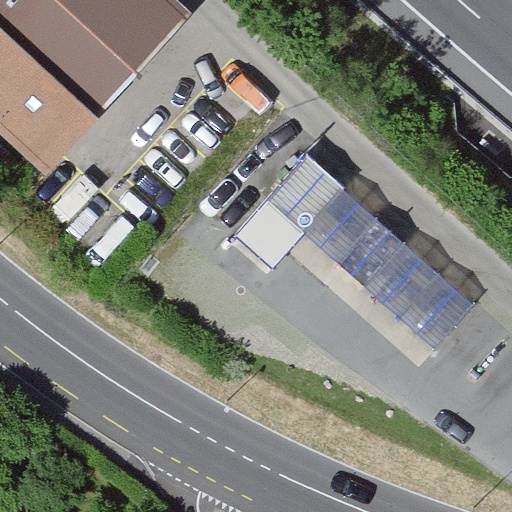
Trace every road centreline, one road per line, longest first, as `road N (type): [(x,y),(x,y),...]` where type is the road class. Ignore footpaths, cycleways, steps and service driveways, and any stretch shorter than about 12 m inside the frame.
road 1 (tertiary): [(0,317),(196,456)]
road 2 (tertiary): [(196,456),(316,511)]
